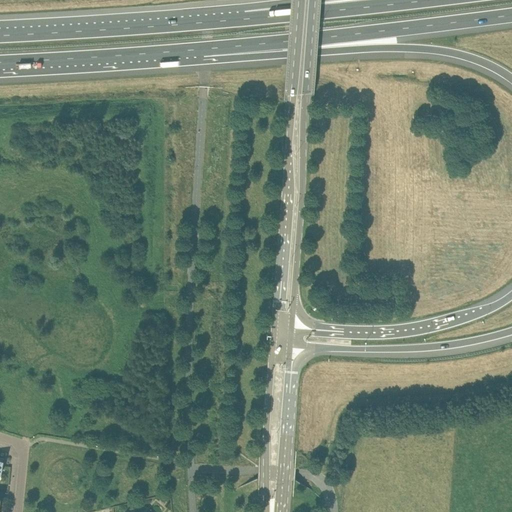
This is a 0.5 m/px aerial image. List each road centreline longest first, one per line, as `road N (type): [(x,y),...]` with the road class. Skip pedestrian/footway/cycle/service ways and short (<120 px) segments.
road 1 (secondary): [(300,0),(273,334)]
road 2 (secondary): [(290,328),(311,0)]
road 3 (motorway): [(198,49),(427,50),(484,62),(511,79)]
road 4 (motorway): [(198,49),(511,13)]
road 5 (motorway): [(243,19),(0,35)]
road 6 (motorway): [(511,295),(406,331),(290,328)]
road 7 (motorway): [(290,344),(451,346),(511,332)]
road 8 (motorway): [(0,62),(198,49)]
road 9 (motorway): [(426,0),(243,19)]
road 10 (secondary): [(273,334),(266,511)]
road 11 (secondary): [(277,511),(290,344)]
road 12 (unclassified): [(331,511),(331,497),(312,475),(191,466)]
